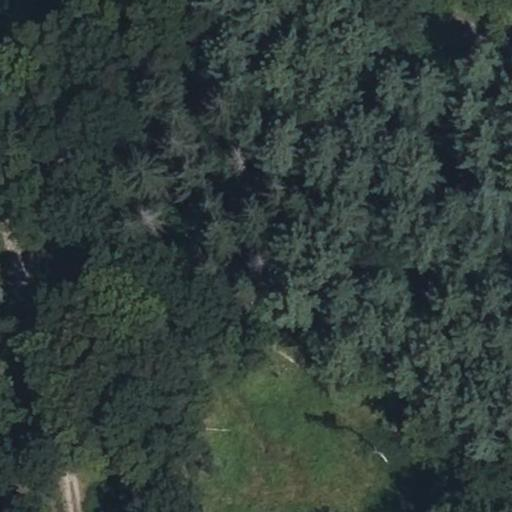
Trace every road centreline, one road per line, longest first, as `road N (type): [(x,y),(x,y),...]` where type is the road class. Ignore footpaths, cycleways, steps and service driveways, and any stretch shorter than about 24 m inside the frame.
road 1 (track): [(95,511),(83,439),(0,143)]
road 2 (secondary): [(391,0),(511,57)]
